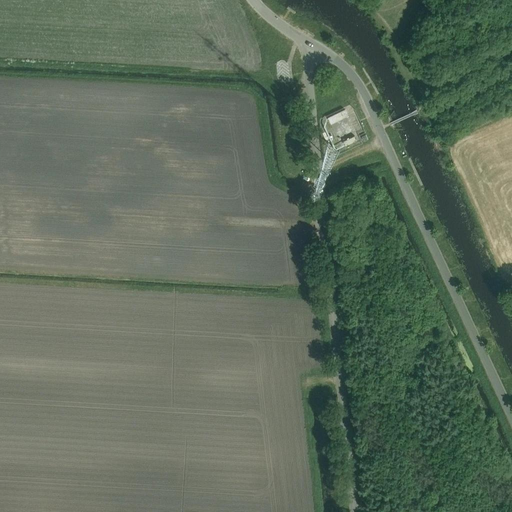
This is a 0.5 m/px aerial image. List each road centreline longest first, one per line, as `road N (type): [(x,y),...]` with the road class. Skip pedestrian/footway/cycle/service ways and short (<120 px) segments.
road 1 (unclassified): [(355,511),(304,44)]
road 2 (unclassified): [(511,416),(366,98),(341,66),(304,44)]
